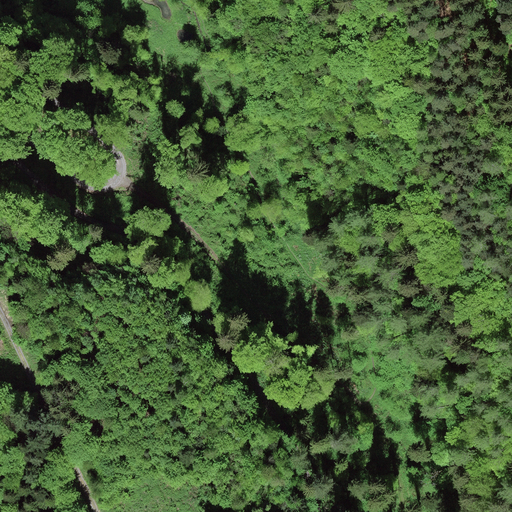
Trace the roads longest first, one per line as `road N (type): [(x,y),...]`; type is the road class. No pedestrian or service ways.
road 1 (track): [(0,149),(64,206),(172,266),(286,428),(316,511)]
road 2 (track): [(0,65),(121,160),(111,187),(88,187),(0,118)]
road 3 (track): [(0,303),(101,511)]
